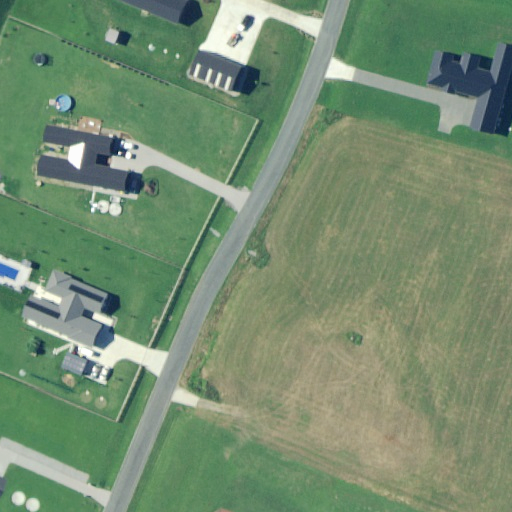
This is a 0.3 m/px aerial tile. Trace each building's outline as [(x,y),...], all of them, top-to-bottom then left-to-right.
[(124,0),(178,21),(186,0),(124,0)] [(471,127),(493,134),(511,66),(511,44),(498,41),(489,72),(476,68),(479,58),(463,53),(461,64),(453,61),(454,55),(437,50),(428,81),(480,96),(471,127)] [(242,67),(199,51),(190,75),(232,92),(242,67)] [(41,157),(38,175),(126,189),(129,171),(96,165),(98,154),(109,156),(113,138),(46,126),(44,141),(71,146),(69,161),(41,157)] [(31,296),(22,316),(92,345),(100,326),(78,317),(83,306),(101,313),(109,294),(53,271),(45,289),(65,297),(61,308),(31,296)] [(371,376),(360,341),(310,356),(315,371),(330,367),(336,387),(371,376)] [(363,430),(354,401),(337,406),(334,396),(317,401),(323,419),(329,417),(335,438),(363,430)] [(338,443),(330,444),(334,466),(342,464),(338,443)]
